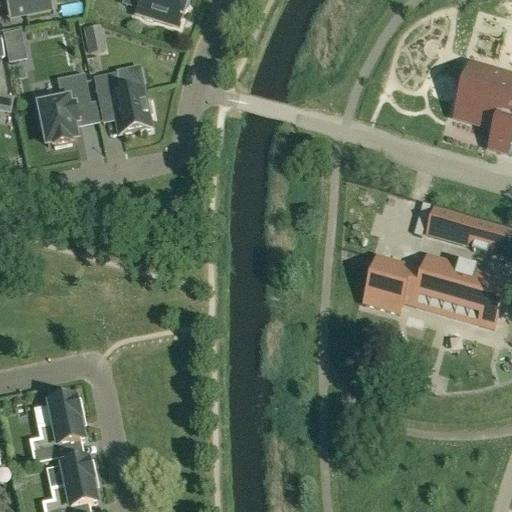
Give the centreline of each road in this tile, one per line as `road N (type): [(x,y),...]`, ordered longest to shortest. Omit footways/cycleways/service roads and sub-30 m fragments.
road 1 (residential): [(0,198),(174,165),(230,0)]
road 2 (residential): [(0,384),(97,366),(129,511)]
